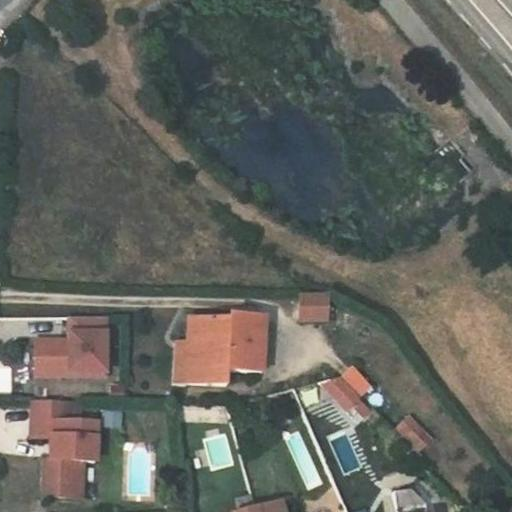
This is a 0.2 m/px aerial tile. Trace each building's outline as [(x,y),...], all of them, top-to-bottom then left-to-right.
[(319,289),(299,289),(298,314),(318,314),(319,289)] [(103,314),(67,314),(68,343),(68,348),(32,349),(32,373),(104,372),(103,314)] [(218,318),(185,318),(185,380),(220,380),(220,365),(246,366),(247,356),(258,357),(257,316),(222,314),(218,318)] [(350,370),(339,381),(358,400),(369,389),(350,370)] [(66,395),(39,394),(38,429),(54,430),(63,431),(62,455),(53,455),(50,491),(84,490),(87,456),(98,456),(101,420),(75,419),(75,395),(66,395)] [(413,419),(395,430),(410,456),(429,445),(413,419)] [(63,431),(54,430),(53,455),(62,455),(63,431)] [(397,487),(399,511),(429,511),(428,500),(414,485),(397,487)] [(284,511),(280,499),(255,503),(231,507),(232,511),(284,511)]
